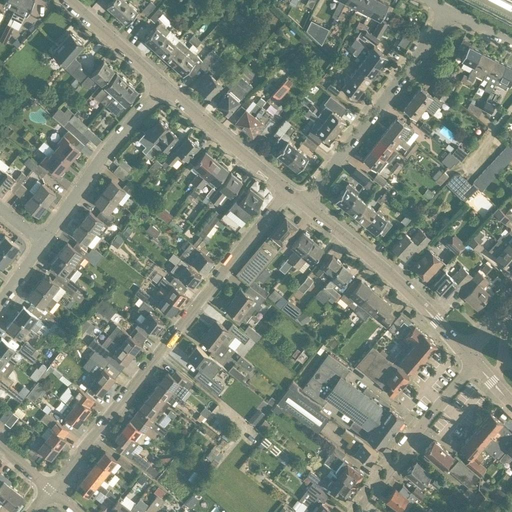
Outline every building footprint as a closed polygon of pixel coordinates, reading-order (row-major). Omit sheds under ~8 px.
[(0,39),(0,40),(19,0),(4,0),(2,5),(14,10),(8,23),(2,21),(0,25),(0,26),(5,28),(0,39)] [(19,0),(0,40),(5,43),(13,27),(11,26),(14,19),(21,23),(25,15),(30,18),(27,23),(33,26),(37,17),(28,12),(34,0),(19,0)] [(116,15),(129,0),(128,0),(111,0),(106,6),(116,15)] [(126,23),(138,10),(139,9),(129,0),(116,15),(126,23)] [(186,5),(191,10),(196,5),(190,0),(186,5)] [(346,0),(346,2),(357,8),(361,0),(346,0)] [(361,0),(357,8),(369,14),(375,0),(361,0)] [(379,0),(375,0),(369,14),(380,20),(388,4),(379,0)] [(142,11),(146,15),(155,6),(150,1),(142,11)] [(154,22),(163,13),(158,9),(150,18),(154,22)] [(335,9),(331,16),(336,18),(337,19),(341,12),(340,12),(335,9)] [(248,19),(235,12),(232,19),(245,25),(248,19)] [(219,18),(214,14),(211,19),(216,23),(219,18)] [(259,19),(256,15),(240,33),(244,36),(249,31),(248,31),(259,19)] [(169,23),(173,27),(178,22),(174,18),(169,23)] [(311,20),(306,30),(321,44),(328,29),(311,20)] [(378,39),(387,24),(380,20),(372,34),(365,30),(367,26),(363,24),(359,31),(364,34),(366,31),(378,39)] [(181,25),(178,22),(173,27),(177,30),(181,25)] [(154,48),(169,31),(168,33),(162,27),(160,30),(156,26),(144,39),(154,48)] [(154,48),(164,57),(179,40),(169,31),(154,48)] [(359,31),(357,35),(365,41),(366,39),(375,44),(378,39),(366,31),(364,34),(359,31)] [(73,33),(71,33),(70,32),(52,52),(65,64),(83,44),(82,43),(82,41),(73,33)] [(189,40),(193,44),(198,38),(194,35),(189,40)] [(193,44),(196,47),(201,41),(198,38),(193,44)] [(179,40),(164,57),(173,65),(189,48),(179,40)] [(352,46),(379,67),(387,56),(373,45),(370,50),(361,43),(359,45),(353,41),(350,45),(352,46)] [(202,64),(207,68),(219,56),(212,49),(204,58),(194,49),(196,47),(192,44),(189,48),(173,65),(183,74),(186,70),(192,76),(200,66),(202,64)] [(362,60),(357,66),(372,77),(379,67),(352,46),(350,45),(347,48),(352,53),(362,60)] [(460,81),(465,83),(481,52),(468,46),(461,60),(464,62),(461,68),(470,72),(468,76),(464,74),(460,81)] [(486,73),(493,58),(481,52),(465,83),(469,85),(471,81),(472,82),(475,76),(482,79),(485,73),(486,73)] [(219,56),(207,68),(212,73),(224,60),(219,56)] [(493,58),(486,73),(485,73),(482,79),(488,82),(484,89),(490,93),(495,84),(505,64),(493,58)] [(81,83),(89,75),(88,75),(91,72),(75,59),(66,69),(81,82),(81,83)] [(111,66),(109,67),(103,61),(90,76),(89,75),(81,83),(87,89),(96,79),(101,84),(113,70),(113,68),(111,66)] [(511,81),(511,67),(505,64),(495,84),(506,89),(508,85),(510,85),(511,81)] [(340,70),(335,65),(334,66),(333,65),(330,69),(338,74),(340,70)] [(357,66),(350,76),(349,77),(364,88),(372,77),(357,66)] [(216,80),(210,74),(198,87),(199,89),(198,90),(201,93),(203,92),(209,97),(221,84),(224,81),(227,83),(233,78),(225,70),(216,80)] [(223,94),(225,96),(216,104),(227,114),(252,86),(237,72),(233,78),(227,83),(227,84),(230,87),(227,90),(227,89),(223,94)] [(123,77),(121,78),(116,73),(95,97),(100,101),(109,91),(115,96),(127,82),(126,82),(127,80),(123,77)] [(345,83),(341,87),(356,98),(364,88),(349,77),(350,76),(346,74),(344,77),(345,83)] [(454,84),(449,81),(446,87),(451,89),(454,84)] [(127,82),(115,96),(120,101),(118,103),(116,102),(114,105),(115,106),(111,111),(115,115),(137,92),(132,88),(133,86),(129,83),(128,83),(127,82)] [(278,99),(289,87),(283,82),(272,94),(273,94),(266,102),(271,106),(278,99)] [(326,89),(336,96),(339,91),(330,84),(326,89)] [(412,98),(431,113),(440,102),(442,99),(434,93),(432,96),(420,87),(412,98)] [(442,99),(444,101),(448,96),(438,88),(434,93),(442,99)] [(242,126),(244,128),(261,107),(265,102),(266,102),(261,98),(250,111),(246,108),(236,121),(237,122),(237,124),(240,127),(242,126)] [(431,113),(412,98),(403,109),(416,119),(424,108),(431,113)] [(262,107),(265,102),(261,107),(244,128),(246,130),(246,131),(250,134),(251,133),(253,135),(257,129),(261,132),(273,116),(262,107)] [(485,102),(482,110),(491,114),(495,107),(485,102)] [(479,116),(482,110),(482,109),(470,103),(467,108),(479,116)] [(312,104),(309,109),(315,113),(318,109),(312,104)] [(317,115),(323,120),(337,131),(345,120),(331,110),(325,105),(317,115)] [(63,126),(68,121),(70,118),(58,107),(52,115),(63,126)] [(77,138),(82,132),(86,127),(72,115),(70,118),(68,121),(63,126),(68,130),(77,138)] [(311,127),(315,130),(329,141),(337,131),(323,120),(319,117),(311,127)] [(410,127),(405,123),(397,117),(388,128),(406,141),(414,131),(410,127)] [(141,158),(145,154),(169,127),(168,126),(168,125),(166,123),(165,123),(159,119),(152,127),(151,125),(145,132),(150,137),(147,140),(148,140),(143,147),(142,145),(136,147),(133,151),(141,158)] [(285,120),(273,135),(278,138),(274,143),(281,149),(277,154),(287,162),(298,149),(288,140),(290,137),(284,132),(291,124),(285,120)] [(86,127),(82,132),(89,138),(93,133),(86,127)] [(172,128),(171,128),(169,127),(145,154),(148,157),(150,154),(152,156),(158,149),(159,150),(161,147),(167,153),(169,151),(174,146),(172,143),(179,135),(174,131),(174,130),(172,128)] [(410,145),(406,141),(388,128),(380,138),(392,148),(393,148),(397,142),(406,150),(410,145)] [(60,143),(54,150),(69,162),(74,156),(74,157),(77,157),(80,153),(79,151),(84,145),(84,144),(77,138),(68,130),(58,141),(60,143)] [(312,131),(307,137),(316,145),(321,139),(312,131)] [(89,138),(82,132),(77,138),(84,144),(89,138)] [(316,145),(307,137),(307,136),(302,142),(313,150),(317,145),(316,145)] [(165,161),(162,164),(160,166),(165,171),(169,165),(170,166),(178,157),(183,162),(188,155),(190,156),(193,153),(192,152),(198,145),(199,143),(198,141),(196,140),(194,141),(193,142),(186,137),(164,161),(165,161)] [(388,161),(388,162),(390,163),(398,153),(392,148),(380,138),(372,149),(388,161)] [(448,144),(445,148),(449,152),(451,153),(454,148),(448,144)] [(468,154),(459,146),(452,154),(461,161),(468,154)] [(511,149),(507,146),(503,150),(511,158),(511,149)] [(298,149),(287,162),(297,170),(307,156),(298,149)] [(388,161),(372,149),(363,160),(378,172),(387,161),(388,162),(388,161)] [(46,155),(38,165),(46,172),(54,179),(59,174),(59,175),(61,175),(64,171),(64,169),(63,169),(69,162),(54,150),(48,157),(46,155)] [(511,158),(503,150),(499,155),(507,163),(511,158)] [(216,160),(211,155),(207,151),(207,152),(205,151),(193,166),(199,171),(196,175),(191,181),(196,185),(216,160)] [(455,165),(459,160),(461,161),(452,154),(451,153),(449,152),(441,161),(450,168),(454,163),(455,165)] [(494,159),(503,168),(507,163),(499,155),(494,159)] [(494,159),(490,164),(499,172),(503,168),(494,159)] [(153,174),(160,166),(162,164),(156,160),(148,169),(153,174)] [(216,160),(196,185),(201,189),(206,182),(213,187),(215,184),(227,169),(226,168),(226,167),(223,164),(222,165),(216,160)] [(399,170),(402,166),(396,162),(393,166),(399,170)] [(46,172),(38,165),(36,164),(30,171),(37,176),(39,174),(42,177),(46,172)] [(490,164),(486,169),(494,177),(499,172),(490,164)] [(399,170),(393,166),(390,170),(396,174),(399,170)] [(350,175),(357,181),(363,174),(356,168),(350,175)] [(490,182),(494,177),(486,169),(481,173),(490,182)] [(9,188),(14,191),(20,183),(26,175),(21,172),(15,179),(5,171),(0,177),(0,190),(4,194),(9,188)] [(231,172),(217,191),(210,199),(217,205),(226,193),(230,196),(242,181),(240,180),(242,178),(237,174),(236,176),(231,172)] [(448,176),(444,172),(435,181),(440,185),(448,176)] [(382,186),(387,181),(377,173),(373,179),(382,186)] [(481,173),(477,178),(486,186),(490,182),(481,173)] [(445,184),(454,192),(466,179),(462,175),(460,175),(454,175),(445,184)] [(472,183),(477,188),(478,188),(481,191),(486,186),(477,178),(473,183),(472,183)] [(471,185),(466,179),(454,192),(464,202),(477,188),(472,183),(471,185)] [(126,183),(122,188),(111,180),(103,190),(118,201),(126,191),(132,196),(136,192),(126,183)] [(367,180),(363,186),(367,189),(371,183),(367,180)] [(27,188),(20,183),(14,191),(20,196),(27,188)] [(34,193),(47,204),(56,194),(42,183),(34,193)] [(356,194),(358,191),(349,184),(335,200),(345,208),(356,194)] [(206,195),(210,199),(217,191),(212,187),(206,195)] [(236,231),(263,197),(250,187),(247,191),(243,188),(220,218),(236,231)] [(199,193),(193,189),(189,194),(195,198),(199,193)] [(427,189),(422,195),(428,201),(434,194),(427,189)] [(118,201),(103,190),(94,201),(109,213),(118,201)] [(34,193),(25,204),(38,215),(47,204),(34,193)] [(380,199),(384,202),(388,196),(384,193),(380,199)] [(345,208),(355,216),(366,203),(356,194),(345,208)] [(387,205),(392,199),(388,196),(384,202),(387,205)] [(366,224),(377,211),(366,203),(355,216),(366,224)] [(498,208),(493,213),(505,224),(510,219),(505,214),(498,208)] [(81,221),(94,232),(99,235),(107,225),(104,223),(89,211),(81,221)] [(200,236),(193,244),(197,247),(218,220),(221,215),(216,211),(198,234),(200,236)] [(377,211),(366,224),(376,232),(386,219),(377,211)] [(401,221),(401,222),(405,226),(412,218),(408,214),(401,221)] [(249,286),(253,281),(284,245),(282,244),(296,227),(285,218),(237,276),(249,285),(249,286)] [(218,220),(197,247),(200,250),(206,243),(206,244),(211,238),(210,237),(221,223),(218,220)] [(72,233),(85,243),(94,232),(81,221),(72,233)] [(405,258),(414,248),(419,252),(431,239),(420,229),(411,238),(406,233),(393,247),(405,258)] [(497,239),(511,252),(511,233),(509,231),(504,237),(501,234),(497,239)] [(287,259),(293,264),(313,240),(309,237),(309,235),(306,232),(304,233),(303,232),(291,246),(295,250),(287,259)] [(456,254),(466,244),(454,234),(445,244),(456,254)] [(0,240),(0,248),(14,259),(17,254),(15,252),(19,247),(5,235),(0,240)] [(484,247),(472,237),(467,242),(479,253),(484,247)] [(511,252),(497,239),(500,242),(496,248),(492,245),(488,249),(495,256),(509,269),(511,265),(511,252)] [(212,259),(200,250),(197,247),(193,244),(187,240),(181,247),(185,250),(179,257),(190,265),(193,262),(205,271),(205,270),(207,270),(210,267),(209,265),(213,260),(212,259)] [(317,244),(313,240),(293,264),(290,267),(294,270),(297,267),(299,269),(306,259),(310,263),(323,248),(322,247),(322,246),(319,243),(317,244)] [(59,253),(78,268),(81,264),(80,263),(84,257),(88,252),(76,243),(73,247),(67,243),(59,253)] [(92,247),(89,251),(99,260),(103,255),(92,247)] [(14,259),(0,248),(0,264),(3,267),(7,262),(10,264),(14,259)] [(427,278),(442,261),(429,249),(414,266),(427,278)] [(89,251),(88,252),(84,257),(95,266),(99,260),(89,251)] [(66,282),(76,290),(76,291),(82,295),(85,290),(80,286),(69,278),(78,268),(59,253),(50,264),(59,271),(56,275),(66,282)] [(178,267),(174,272),(178,275),(192,286),(193,286),(195,286),(197,283),(197,281),(200,276),(174,255),(170,260),(178,267)] [(329,279),(342,264),(341,263),(341,262),(337,259),(337,260),(332,256),(326,263),(325,262),(316,272),(322,278),(324,275),(329,279)] [(328,299),(332,302),(333,301),(335,302),(342,294),(337,290),(351,273),(350,272),(351,270),(348,267),(346,268),(342,264),(329,279),(314,296),(317,298),(322,292),(329,298),(328,299)] [(487,264),(481,270),(487,276),(493,270),(487,264)] [(453,287),(459,291),(473,276),(462,266),(452,277),(446,271),(434,285),(445,296),(453,287)] [(473,276),(459,291),(464,296),(464,295),(477,307),(490,294),(483,288),(489,281),(478,271),(473,276)] [(59,286),(62,288),(66,282),(56,275),(52,280),(45,274),(37,285),(52,296),(59,286)] [(307,276),(298,288),(303,292),(313,281),(307,276)] [(186,295),(182,292),(186,286),(174,277),(170,282),(167,280),(163,285),(159,289),(178,304),(181,301),(183,302),(187,297),(185,296),(186,295)] [(268,293),(253,281),(249,286),(265,298),(268,293)] [(342,294),(335,302),(336,302),(340,298),(354,310),(359,303),(371,289),(361,281),(358,285),(354,281),(342,295),(342,294)] [(72,296),(76,291),(76,290),(66,282),(61,288),(72,296)] [(34,307),(46,316),(49,311),(57,301),(51,296),(52,296),(37,285),(29,296),(37,303),(34,307)] [(237,295),(233,299),(252,314),(265,298),(249,286),(249,285),(244,292),(241,289),(241,290),(239,289),(235,294),(237,295)] [(144,301),(149,305),(154,299),(140,287),(135,294),(144,301)] [(171,314),(173,315),(177,309),(175,308),(178,304),(159,289),(156,294),(161,298),(157,303),(171,314)] [(280,309),(287,300),(274,289),(267,297),(275,304),(280,309)] [(359,316),(364,320),(382,298),(371,289),(359,303),(365,308),(359,316)] [(391,306),(382,298),(364,320),(364,321),(371,313),(377,318),(374,321),(377,324),(380,326),(383,323),(386,325),(394,315),(388,310),(391,306)] [(116,311),(102,299),(94,308),(109,319),(116,311)] [(226,309),(245,323),(252,314),(233,299),(231,303),(229,301),(225,306),(227,308),(226,309)] [(281,309),(295,320),(298,316),(302,311),(288,299),(281,309)] [(145,317),(141,323),(138,323),(135,327),(147,337),(147,336),(151,330),(155,334),(164,322),(149,310),(151,307),(149,305),(144,301),(137,310),(145,317)] [(23,306),(15,316),(35,333),(40,327),(34,322),(37,317),(38,317),(40,319),(39,320),(49,328),(54,322),(46,316),(34,307),(31,312),(23,306)] [(49,311),(46,316),(54,322),(58,317),(49,311)] [(400,314),(394,322),(399,326),(406,319),(400,314)] [(35,333),(15,316),(6,327),(21,339),(26,333),(32,337),(35,333)] [(212,327),(209,330),(230,347),(237,352),(241,347),(232,340),(231,341),(224,336),(229,330),(216,321),(214,320),(210,325),(212,327)] [(117,325),(109,335),(112,337),(133,354),(141,344),(117,325)] [(262,336),(249,326),(244,332),(257,342),(262,336)] [(426,335),(415,326),(404,339),(408,343),(410,340),(414,343),(410,348),(409,348),(412,351),(426,335)] [(209,330),(206,334),(204,333),(200,338),(202,339),(201,340),(214,349),(212,351),(221,358),(230,347),(209,330)] [(426,335),(412,351),(423,360),(437,344),(426,335)] [(11,355),(16,348),(2,337),(0,339),(0,353),(13,364),(14,365),(17,360),(11,355)] [(133,354),(112,337),(107,342),(104,346),(93,338),(88,345),(94,350),(95,350),(109,361),(114,355),(125,364),(133,354)] [(25,341),(21,346),(36,358),(39,353),(35,349),(36,349),(25,341)] [(409,348),(410,348),(402,341),(398,346),(401,349),(394,357),(396,358),(392,363),(408,376),(412,372),(413,373),(423,360),(412,351),(409,348)] [(21,346),(17,351),(32,363),(36,358),(21,346)] [(216,361),(196,346),(188,356),(196,363),(195,364),(201,369),(212,377),(216,372),(211,368),(216,361)] [(356,365),(393,396),(409,377),(408,376),(392,363),(372,346),(356,365)] [(97,363),(90,371),(108,386),(115,377),(104,368),(109,361),(95,350),(94,350),(89,357),(97,363)] [(302,363),(307,356),(301,352),(296,358),(302,363)] [(13,364),(0,353),(0,370),(3,373),(0,376),(0,377),(10,386),(14,380),(6,374),(13,364)] [(300,389),(291,382),(287,387),(297,394),(300,390),(321,406),(326,400),(353,420),(348,426),(379,449),(402,419),(388,407),(390,405),(364,387),(360,392),(341,378),(347,369),(334,359),(326,354),(300,389)] [(254,366),(241,356),(237,361),(250,371),(254,366)] [(245,376),(233,366),(228,372),(240,381),(243,383),(247,387),(248,385),(242,380),(245,376)] [(172,375),(168,372),(161,381),(179,396),(186,389),(188,390),(193,384),(176,370),(172,375)] [(45,381),(44,378),(47,374),(44,371),(37,380),(38,381),(41,383),(43,384),(45,381)] [(108,386),(90,371),(90,372),(96,376),(89,385),(101,395),(108,386)] [(0,385),(6,390),(10,386),(0,377),(0,385)] [(46,387),(43,384),(41,383),(38,381),(26,395),(34,401),(39,394),(40,395),(46,387)] [(179,396),(161,381),(154,390),(170,403),(174,406),(177,402),(183,406),(186,402),(179,396)] [(78,387),(66,402),(84,417),(91,408),(87,405),(92,398),(85,393),(78,387)] [(329,419),(298,396),(288,389),(276,405),(318,435),(329,419)] [(154,390),(147,399),(163,412),(170,403),(154,390)] [(158,424),(166,414),(163,412),(147,399),(140,408),(135,415),(160,434),(162,436),(167,430),(158,424)] [(84,417),(66,402),(65,403),(68,405),(61,414),(76,426),(84,417)] [(0,417),(0,419),(5,423),(13,413),(7,408),(0,417)] [(173,420),(176,415),(170,411),(167,415),(173,420)] [(53,430),(46,438),(59,448),(66,439),(62,436),(67,430),(45,412),(40,419),(53,430)] [(490,412),(480,424),(505,446),(511,437),(511,432),(501,424),(502,422),(490,412)] [(18,417),(13,413),(5,423),(10,428),(18,417)] [(143,438),(147,434),(155,441),(160,434),(135,415),(130,421),(129,421),(122,430),(138,443),(139,443),(144,443),(143,438)] [(480,424),(469,436),(482,447),(495,458),(496,457),(504,448),(505,446),(480,424)] [(122,453),(126,448),(131,452),(138,443),(122,430),(115,439),(119,443),(115,448),(122,453)] [(347,447),(355,453),(370,464),(378,453),(346,430),(341,437),(349,443),(347,447)] [(454,455),(479,477),(485,470),(478,463),(484,456),(478,451),(482,447),(469,436),(460,447),(470,455),(469,457),(471,459),(466,465),(454,455)] [(59,448),(46,438),(41,445),(38,442),(32,449),(41,457),(44,453),(51,459),(59,448)] [(480,477),(479,477),(454,455),(453,456),(434,439),(424,451),(448,472),(449,471),(468,487),(462,494),(483,511),(488,511),(491,508),(486,503),(490,498),(478,488),(480,477)] [(506,460),(511,464),(511,463),(511,444),(507,450),(504,448),(496,457),(504,463),(506,460)] [(323,462),(340,475),(340,474),(354,485),(355,483),(357,483),(364,473),(357,468),(357,469),(342,458),(345,453),(335,446),(323,462)] [(211,450),(206,456),(211,461),(216,454),(211,450)] [(98,460),(110,470),(116,462),(117,461),(105,452),(98,460)] [(147,470),(150,466),(149,465),(150,464),(134,452),(129,458),(145,470),(145,469),(147,470)] [(117,461),(116,462),(121,465),(130,473),(134,467),(120,456),(118,458),(117,461)] [(115,474),(110,470),(98,460),(91,469),(103,479),(108,483),(115,474)] [(405,472),(421,485),(426,479),(436,488),(441,482),(416,460),(405,472)] [(91,469),(84,478),(100,491),(108,496),(116,502),(118,499),(108,491),(109,490),(99,483),(103,479),(91,469)] [(312,482),(316,485),(321,479),(310,471),(306,477),(312,482)] [(0,475),(0,500),(3,503),(14,488),(9,484),(11,481),(1,473),(0,475)] [(326,475),(321,481),(338,493),(345,497),(348,492),(349,492),(350,491),(352,491),(353,491),(354,487),(353,487),(354,485),(340,474),(340,475),(335,481),(326,475)] [(126,489),(129,484),(119,477),(116,481),(126,489)] [(88,497),(93,500),(100,491),(84,478),(77,487),(83,492),(82,494),(87,498),(88,497)] [(315,486),(316,485),(312,482),(299,500),(307,506),(314,511),(332,511),(333,511),(322,503),(328,496),(315,486)] [(387,500),(400,510),(400,509),(403,511),(405,511),(416,497),(403,485),(398,491),(395,489),(387,500)] [(420,500),(425,495),(415,487),(411,492),(420,500)] [(14,488),(3,503),(13,511),(24,496),(14,488)] [(154,511),(164,500),(157,495),(145,511),(136,504),(129,511),(154,511)] [(107,511),(111,507),(112,508),(116,502),(108,496),(102,504),(100,506),(104,509),(107,511)] [(112,511),(129,511),(136,504),(135,503),(131,509),(118,499),(116,502),(112,508),(115,510),(112,511)]
